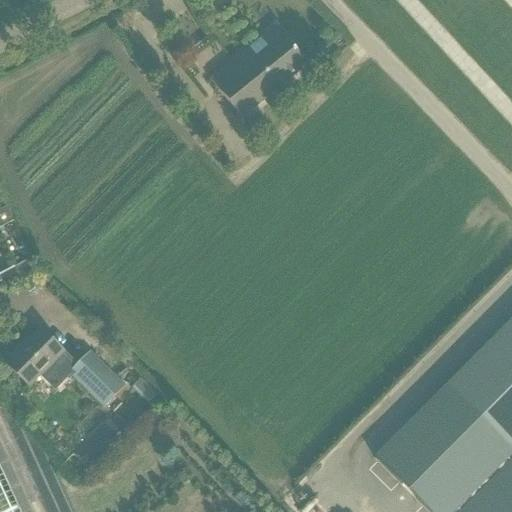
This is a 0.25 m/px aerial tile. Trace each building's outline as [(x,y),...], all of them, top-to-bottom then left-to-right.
[(241,120),(291,79),(307,67),(275,28),(210,81),(241,120)] [(0,229),(12,223),(6,211),(1,213),(0,210),(0,229)] [(25,263),(13,269),(19,280),(29,275),(31,273),(25,263)] [(17,352),(5,364),(19,378),(29,388),(40,377),(54,391),(69,375),(77,367),(55,346),(41,332),(19,354),(17,352)] [(511,343),(459,397),(511,450),(511,343)] [(77,367),(69,375),(103,409),(103,408),(124,387),(92,355),(90,353),(77,367)] [(157,408),(166,399),(149,383),(141,392),(157,408)] [(447,386),(374,460),(427,511),(511,511),(511,450),(459,397),(447,386)]
